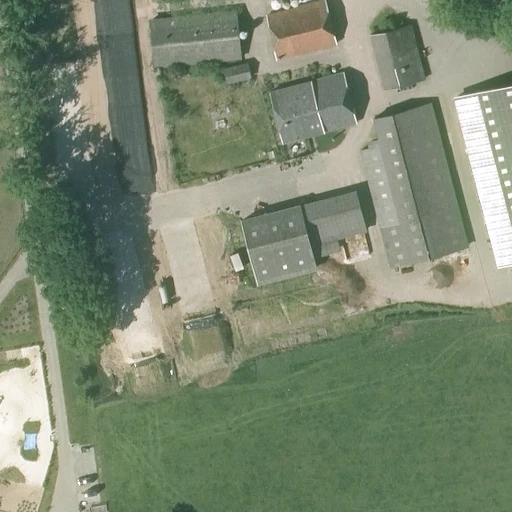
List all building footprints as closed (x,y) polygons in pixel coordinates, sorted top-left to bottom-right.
[(276,61),(335,45),(324,1),(266,17),(276,61)] [(234,14),(207,17),(149,25),(155,71),(240,60),(234,14)] [(384,90),(424,80),(409,26),(370,36),(384,90)] [(227,85),(251,79),(247,64),(223,70),(227,85)] [(282,142),(356,124),(343,74),(269,93),(282,142)] [(500,263),(511,260),(511,83),(457,98),(500,263)] [(389,267),(467,247),(430,105),(373,119),(380,146),(360,151),(389,267)] [(257,284),(315,269),(309,246),(365,231),(355,192),(240,222),(257,284)] [(139,386),(166,379),(155,336),(128,344),(139,386)]
